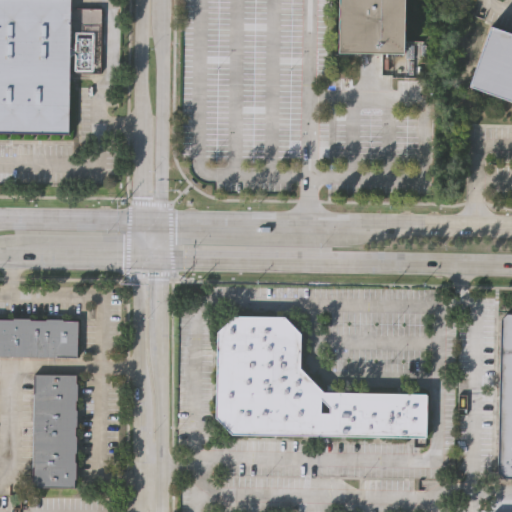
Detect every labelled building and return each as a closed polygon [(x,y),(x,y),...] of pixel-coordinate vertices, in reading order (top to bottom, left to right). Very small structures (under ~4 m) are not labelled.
[(0,0),(71,0),(71,7),(71,71),(70,133),(0,131),(0,0)] [(402,0),(401,54),(337,53),(337,0),(402,0)] [(71,7),(102,7),(101,71),(71,71),(71,7)] [(491,25),(511,32),(511,98),(470,84),(491,25)] [(511,478),(501,478),(494,472),(497,320),(504,313),(511,313),(511,478)] [(231,433),(214,415),(216,330),(232,314),(282,315),(299,332),(298,365),(322,390),(425,392),(424,435),(231,433)] [(0,318),(14,319),(14,316),(21,317),(29,317),(29,319),(46,319),(46,317),(63,317),(63,319),(77,319),(77,354),(0,353),(0,318)] [(31,373),(74,374),(74,400),(72,400),(72,408),(74,408),(73,426),(72,426),(72,435),(73,435),(73,452),(71,452),(71,461),(73,461),(73,478),(71,478),(70,486),(29,486),(31,373)]
